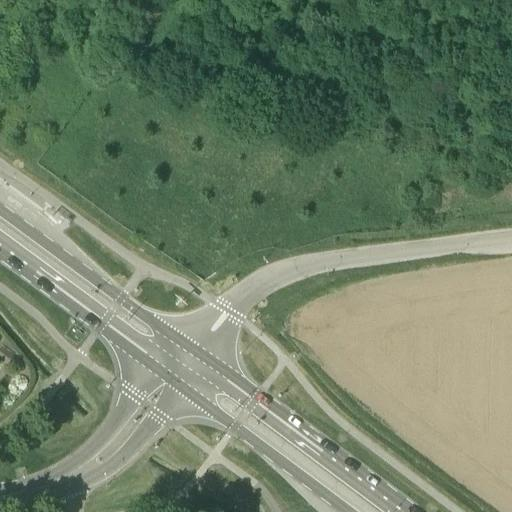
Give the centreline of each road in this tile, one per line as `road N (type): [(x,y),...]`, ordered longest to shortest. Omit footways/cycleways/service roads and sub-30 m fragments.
road 1 (unclassified): [(243,294),(324,262),(511,237)]
road 2 (primary): [(410,511),(205,358)]
road 3 (primary): [(183,342),(0,210)]
road 4 (primary): [(181,387),(348,511)]
road 5 (primary): [(0,253),(159,371)]
road 6 (tertiary): [(62,480),(104,471),(181,387)]
road 7 (tertiary): [(159,371),(62,480)]
